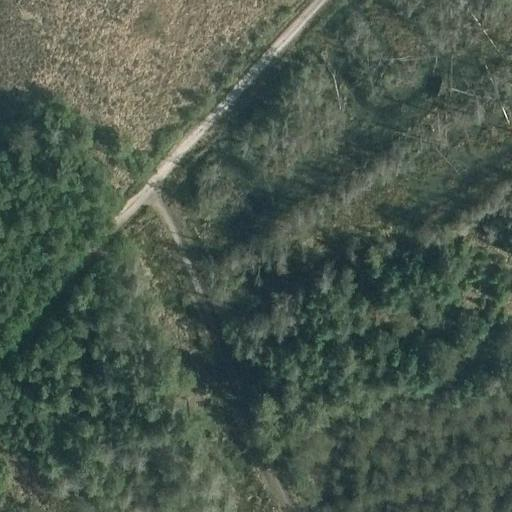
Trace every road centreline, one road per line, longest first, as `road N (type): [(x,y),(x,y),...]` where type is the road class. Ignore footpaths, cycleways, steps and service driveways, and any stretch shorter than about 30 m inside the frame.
road 1 (track): [(289,511),(154,182)]
road 2 (track): [(323,0),(154,182)]
road 3 (track): [(154,182),(0,350)]
